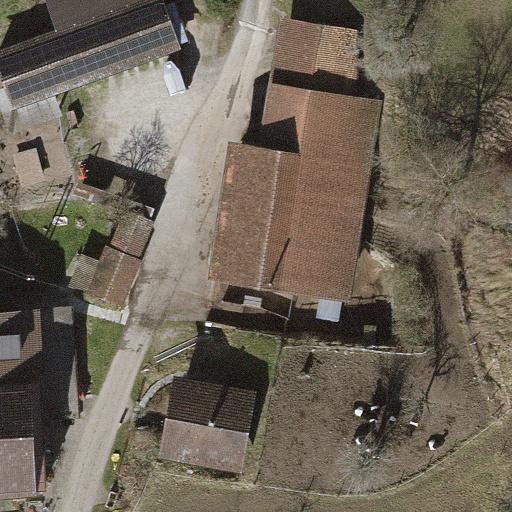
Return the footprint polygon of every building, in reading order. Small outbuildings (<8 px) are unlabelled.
[(63,42),(0,63),(0,66),(18,119),(188,60),(166,0),(63,0),(50,5),(63,42)] [(236,147),(216,288),(357,309),(386,113),(364,109),(365,41),(284,28),(265,152),(236,147)] [(92,303),(129,318),(148,271),(145,270),(160,233),(132,221),(116,258),(112,256),(92,303)] [(46,317),(0,318),(0,504),(54,503),(46,317)] [(262,401),(181,386),(166,469),(247,484),(262,401)]
